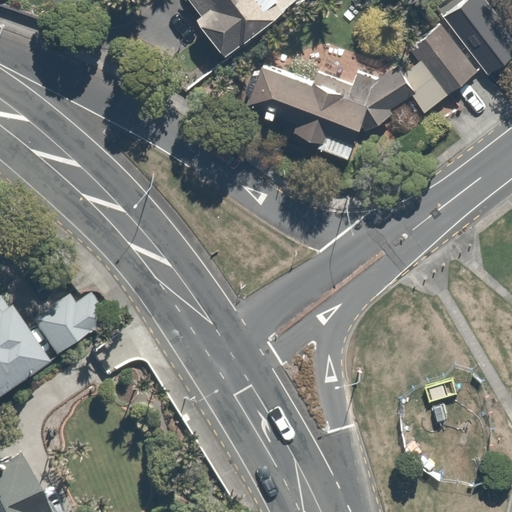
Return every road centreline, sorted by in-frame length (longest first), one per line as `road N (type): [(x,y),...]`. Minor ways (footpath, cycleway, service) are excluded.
road 1 (residential): [(0,50),(105,97),(367,262)]
road 2 (secondary): [(230,367),(130,227),(0,112)]
road 3 (secondary): [(361,266),(331,323),(342,511)]
road 4 (residential): [(367,262),(511,151)]
road 5 (residential): [(230,367),(361,266)]
road 6 (secondary): [(309,511),(230,367)]
